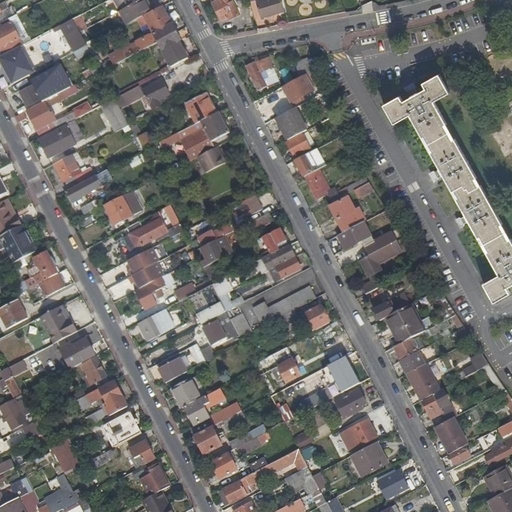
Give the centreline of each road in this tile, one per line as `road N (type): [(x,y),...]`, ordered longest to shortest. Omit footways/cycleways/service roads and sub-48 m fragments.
road 1 (residential): [(453,511),(214,51)]
road 2 (residential): [(0,120),(206,511)]
road 3 (residential): [(328,25),(488,326)]
